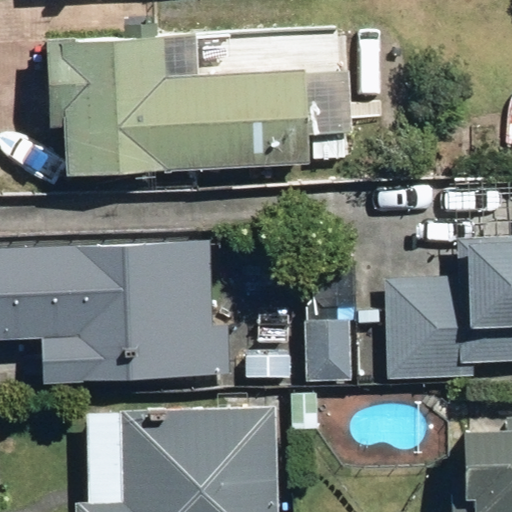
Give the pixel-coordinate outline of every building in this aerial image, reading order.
[(79,118),(81,166),(321,158),(318,61),(210,65),(209,25),(179,26),(178,12),(131,14),(132,25),(62,28),(65,119),(79,118)] [(391,275),(394,376),(511,372),(511,231),(466,233),(467,273),(391,275)] [(216,236),(88,238),(89,265),(66,265),(67,319),(90,319),(91,373),(234,371),(234,326),(217,326),(216,236)] [(356,305),(311,305),(311,378),(356,378),(356,305)] [(248,351),(248,370),(303,371),(304,321),(263,321),(263,351),(248,351)] [(87,496),(87,511),(288,511),(286,400),(132,403),(133,406),(96,407),(99,495),(87,496)] [(511,511),(511,419),(483,420),(484,471),(464,472),(464,511),(511,511)]
